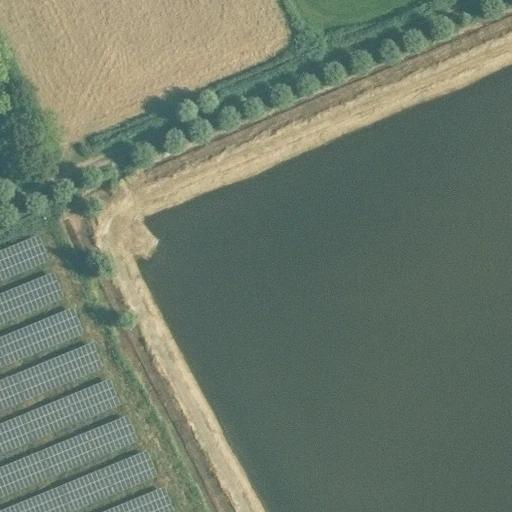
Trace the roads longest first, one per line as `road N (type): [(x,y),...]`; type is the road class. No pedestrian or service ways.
road 1 (track): [(113,156),(488,0)]
road 2 (track): [(0,208),(113,156)]
